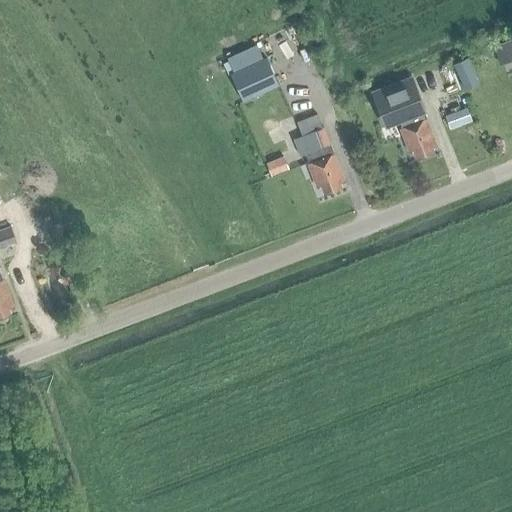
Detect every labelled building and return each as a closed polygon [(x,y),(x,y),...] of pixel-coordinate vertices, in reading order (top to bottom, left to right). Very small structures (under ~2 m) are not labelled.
[(511,40),(494,47),(500,63),(511,58),(511,40)] [(226,57),(234,74),(263,60),(255,44),(226,57)] [(464,90),(479,84),(467,58),(453,65),(464,90)] [(230,75),(242,102),(278,85),(266,59),(263,60),(234,74),(230,75)] [(481,85),(493,114),(507,109),(495,79),(481,85)] [(415,84),(375,99),(386,127),(400,122),(402,130),(426,121),(423,113),(425,112),(415,84)] [(467,111),(446,119),(450,131),(471,123),(467,111)] [(324,129),(319,115),(299,123),(305,136),(295,140),(301,157),(307,155),(311,164),(308,165),(318,189),(324,187),(326,193),(342,187),(341,184),(346,182),(325,128),(324,129)] [(427,120),(426,121),(402,130),(401,130),(410,153),(415,151),(417,158),(433,152),(432,149),(437,147),(427,120)] [(264,161),(269,175),(288,169),(283,155),(264,161)] [(10,226),(0,229),(0,245),(15,240),(10,226)] [(0,317),(11,314),(9,309),(14,308),(4,281),(0,282),(0,317)]
